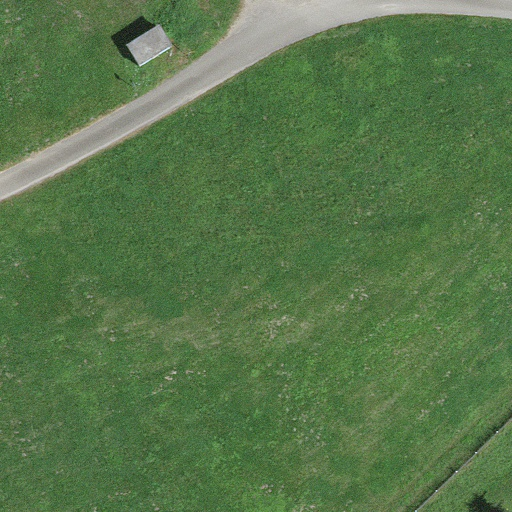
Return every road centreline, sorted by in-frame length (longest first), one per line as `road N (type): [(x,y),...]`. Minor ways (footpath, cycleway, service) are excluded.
road 1 (residential): [(0,187),(333,6)]
road 2 (residential): [(511,12),(446,3),(333,6)]
